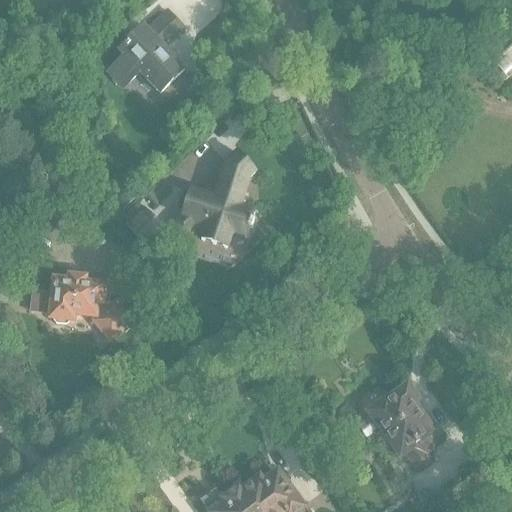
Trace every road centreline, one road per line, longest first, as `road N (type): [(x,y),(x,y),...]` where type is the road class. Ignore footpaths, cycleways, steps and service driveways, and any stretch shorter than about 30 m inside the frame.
road 1 (residential): [(13,511),(394,234)]
road 2 (residential): [(394,234),(286,0)]
road 3 (residential): [(511,365),(394,234)]
